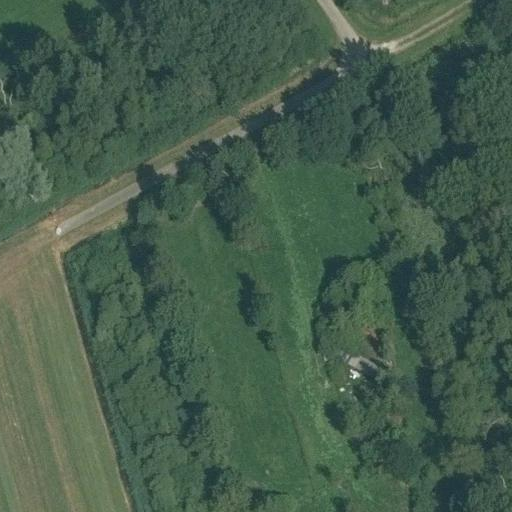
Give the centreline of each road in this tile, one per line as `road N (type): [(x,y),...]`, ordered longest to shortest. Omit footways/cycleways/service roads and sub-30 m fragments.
road 1 (track): [(61,231),(343,69),(347,45),(323,0)]
road 2 (track): [(343,69),(465,0)]
